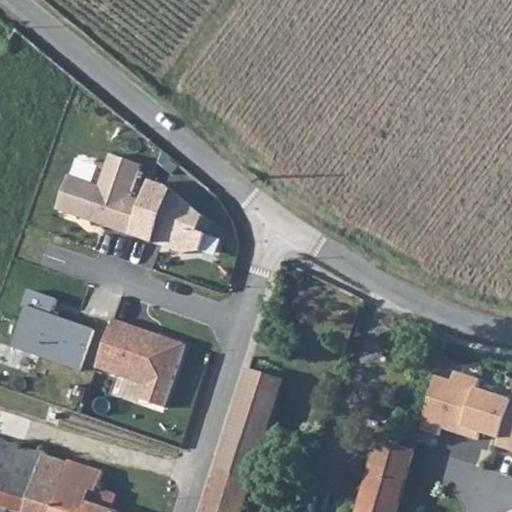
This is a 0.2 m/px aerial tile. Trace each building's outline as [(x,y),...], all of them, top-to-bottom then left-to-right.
[(71,176),(59,210),(134,236),(146,202),(132,197),(143,165),(112,155),(101,187),(71,176)] [(153,182),(146,202),(134,236),(185,254),(203,252),(208,235),(201,232),(206,218),(171,188),(153,182)] [(82,371),(96,331),(53,316),(58,301),(30,291),(24,307),(28,309),(15,348),(82,371)] [(188,345),(115,320),(98,369),(148,386),(143,400),(165,408),(188,345)] [(278,326),(265,321),(258,342),(272,346),(278,326)] [(480,389),(483,379),(458,372),(455,382),(439,377),(423,429),(442,435),(444,430),(466,436),(468,429),(480,389)] [(284,384),(248,373),(218,468),(254,481),(284,384)] [(501,438),(511,402),(511,399),(480,389),(468,429),(501,438)] [(511,402),(501,438),(499,446),(511,449),(511,402)] [(0,507),(15,511),(26,511),(45,455),(0,440),(0,507)] [(371,473),(407,484),(416,453),(380,443),(371,473)] [(116,511),(113,511),(118,495),(100,489),(105,472),(71,461),(70,464),(45,455),(26,511),(116,511)] [(243,511),(254,481),(218,468),(204,511),(243,511)] [(359,511),(398,511),(407,484),(371,473),(359,511)]
